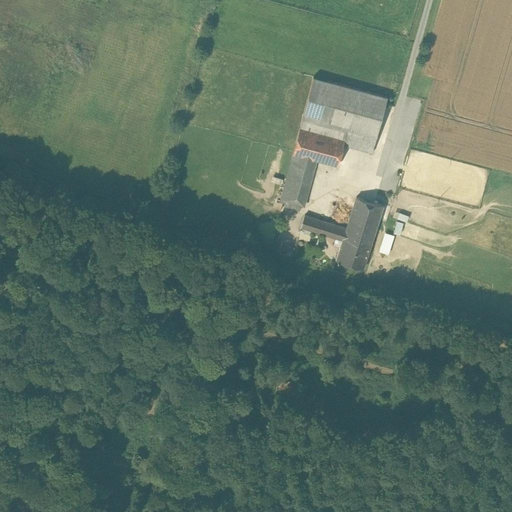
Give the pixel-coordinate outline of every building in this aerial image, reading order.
[(387,96),(313,76),(300,127),(345,139),(343,144),(372,152),(387,96)] [(345,139),(300,127),(293,153),(316,159),(338,165),(343,144),(345,139)] [(295,153),(280,202),(285,203),(286,200),(301,205),(304,205),(316,159),(295,153)] [(346,227),(343,235),(371,243),(383,204),(356,196),(346,227)] [(301,205),(286,200),(285,203),(284,206),(300,210),(301,205)] [(394,216),(406,220),(408,214),(397,210),(394,216)] [(346,227),(304,214),(301,226),(342,239),(343,235),(346,227)] [(400,234),(402,221),(396,219),(393,232),(400,234)] [(378,250),(388,253),(394,234),(384,231),(378,250)] [(371,243),(343,235),(342,239),(340,246),(336,259),(363,267),(371,243)] [(267,326),(265,333),(275,336),(277,329),(267,326)]
